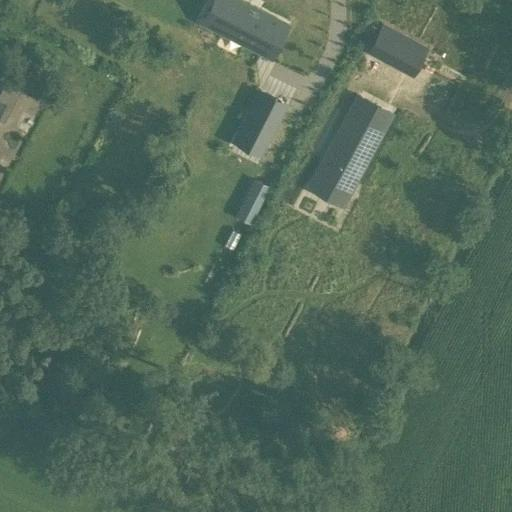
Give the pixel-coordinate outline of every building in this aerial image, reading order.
[(239,0),(225,0),(212,26),(270,55),(286,24),(260,10),(261,8),(248,2),(247,4),(239,0)] [(379,21),(366,46),(410,69),(423,44),(379,21)] [(0,76),(0,118),(2,120),(20,87),(0,76)] [(250,111),(239,132),(263,144),(274,123),(250,111)] [(268,183),(254,175),(235,212),(249,220),(268,183)]
